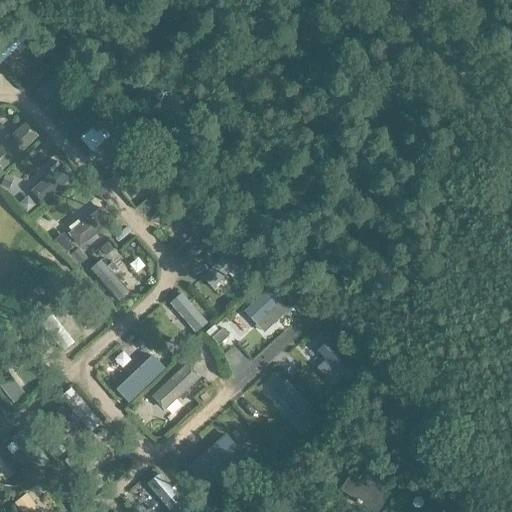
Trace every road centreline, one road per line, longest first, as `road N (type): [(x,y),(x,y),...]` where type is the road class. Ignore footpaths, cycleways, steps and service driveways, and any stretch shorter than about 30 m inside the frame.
road 1 (track): [(511,493),(56,0)]
road 2 (tertiary): [(511,130),(388,0)]
